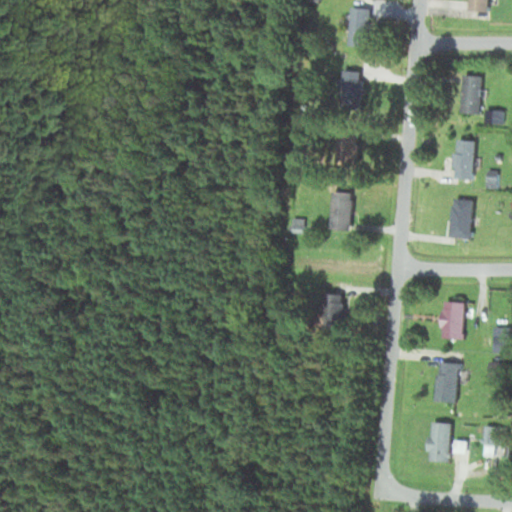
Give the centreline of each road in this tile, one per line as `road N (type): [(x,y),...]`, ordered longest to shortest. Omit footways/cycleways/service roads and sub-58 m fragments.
road 1 (residential): [(378,491),(415,0)]
road 2 (residential): [(511,499),(378,491)]
